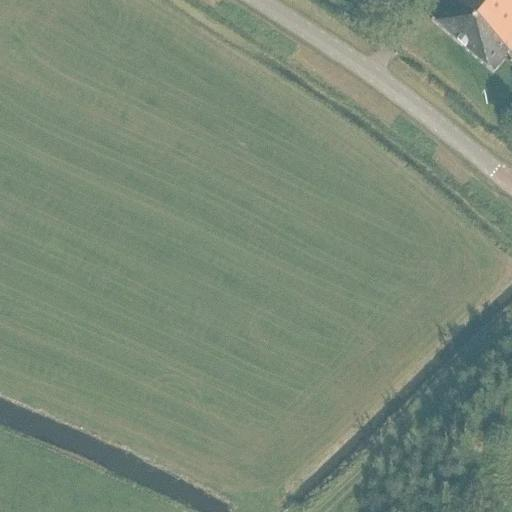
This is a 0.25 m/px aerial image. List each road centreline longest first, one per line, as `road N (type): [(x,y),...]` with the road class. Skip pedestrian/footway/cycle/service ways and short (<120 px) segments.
road 1 (tertiary): [(511,184),(253,0)]
road 2 (track): [(511,334),(482,354),(323,511)]
